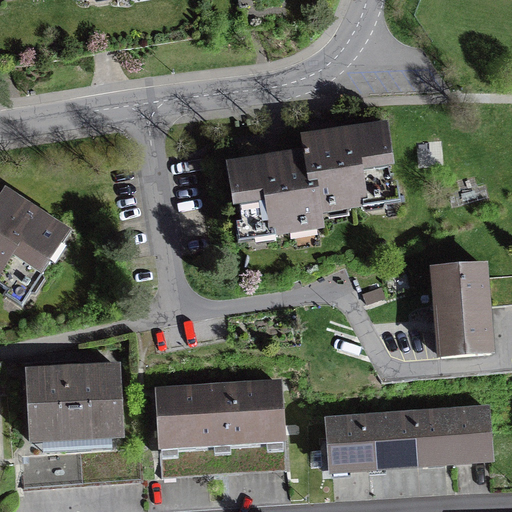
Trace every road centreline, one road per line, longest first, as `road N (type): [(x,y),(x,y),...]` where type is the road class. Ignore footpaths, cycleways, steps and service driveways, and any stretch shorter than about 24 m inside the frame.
road 1 (residential): [(511,373),(389,369),(341,288),(185,310),(0,350)]
road 2 (residential): [(0,126),(304,78),(331,62),(364,0)]
road 3 (residential): [(386,511),(511,505)]
